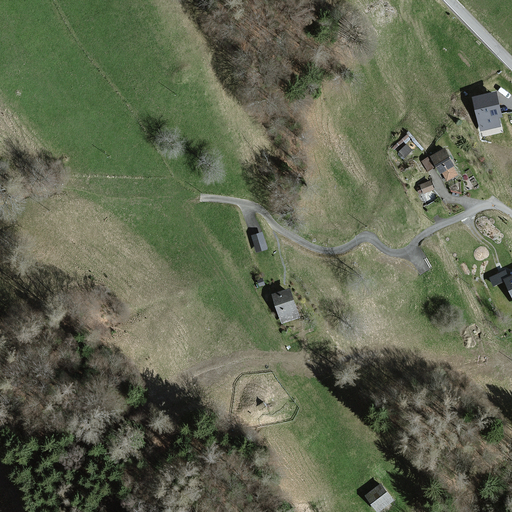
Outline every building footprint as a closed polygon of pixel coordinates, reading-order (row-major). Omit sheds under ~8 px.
[(499,117),(493,94),(472,99),(480,131),(499,126),(497,118),(499,117)] [(456,175),(443,150),(430,157),(439,173),(441,172),(446,181),(456,175)] [(431,189),(428,182),(420,185),(423,193),(431,189)] [(266,248),(261,233),(253,235),(258,251),(266,248)] [(511,275),(507,278),(504,272),(490,278),(493,285),(504,281),(511,298),(511,275)] [(286,290),(271,295),(281,323),(297,317),(286,290)] [(390,500),(379,486),(365,496),(376,511),(390,500)]
